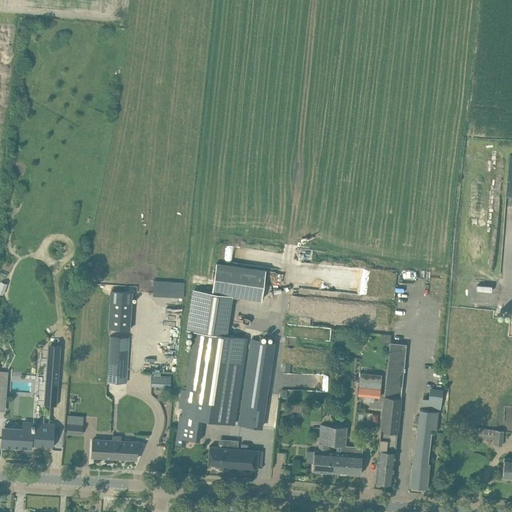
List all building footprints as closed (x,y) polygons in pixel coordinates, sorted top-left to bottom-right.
[(211,293),(261,301),(265,270),(216,263),(211,293)] [(173,295),(173,280),(155,280),(155,295),(173,295)] [(129,330),(132,292),(111,291),(109,328),(129,330)] [(179,415),(177,432),(176,444),(185,446),(186,439),(200,441),(203,420),(234,424),(247,338),(194,330),(181,415),(179,415)] [(126,383),(129,337),(109,336),(107,382),(126,383)] [(251,337),(239,424),(265,427),(273,371),(266,370),(270,340),(251,337)] [(392,484),(393,474),(397,432),(406,351),(406,344),(389,342),(389,349),(384,397),(380,430),(379,440),(375,482),(392,484)] [(56,406),(60,360),(47,359),(44,405),(56,406)] [(1,370),(0,409),(8,410),(9,370),(1,370)] [(368,397),(367,403),(379,404),(382,374),(360,372),(358,396),(368,397)] [(151,375),(150,387),(170,388),(171,376),(151,375)] [(338,380),(340,379),(339,375),(331,378),(334,386),(339,384),(338,380)] [(280,402),(279,410),(307,413),(308,405),(280,402)] [(437,411),(418,409),(417,416),(416,416),(415,417),(414,421),(416,423),(414,445),(412,464),(411,464),(409,486),(426,488),(427,478),(429,464),(430,464),(434,462),(434,459),(432,456),(428,456),(429,447),(431,432),(435,432),(437,411)] [(67,423),(66,433),(81,434),(82,425),(67,423)] [(320,424),(319,443),(328,444),(333,444),(337,444),(345,445),(346,426),(334,425),(320,424)] [(453,426),(453,425),(446,424),(444,424),(443,434),(452,435),(453,426)] [(52,447),(53,427),(31,425),(31,428),(4,426),(3,435),(2,435),(1,443),(3,443),(2,446),(30,448),(30,445),(52,447)] [(502,445),(503,431),(470,427),(469,437),(494,439),(494,445),(502,445)] [(112,436),(112,440),(92,439),(91,457),(136,459),(137,442),(120,441),(121,436),(112,436)] [(262,467),(261,467),(262,451),(258,450),(237,449),(238,440),(219,439),(218,447),(209,446),(207,463),(262,468),(262,467)] [(313,462),(312,470),(336,472),(360,474),(361,464),(362,454),(361,454),(362,446),(348,445),(345,445),(337,444),(336,452),(328,451),(328,444),(319,443),(318,451),(314,450),(313,460),(313,462)] [(502,477),(511,478),(511,458),(504,458),(502,477)]
